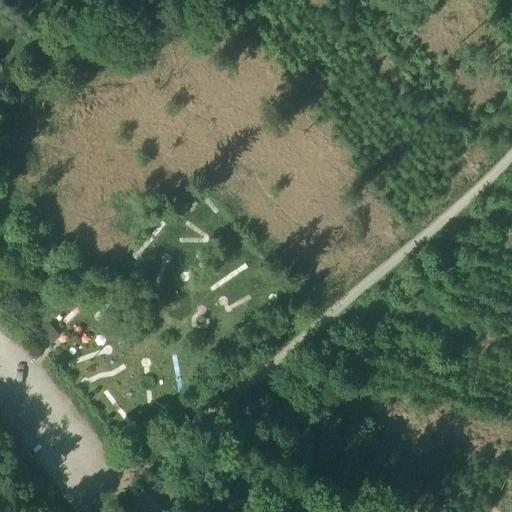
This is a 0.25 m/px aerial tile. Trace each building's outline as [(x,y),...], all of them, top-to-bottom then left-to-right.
[(21,331),(28,338),(46,321),(40,314),(21,331)] [(28,338),(40,352),(62,332),(49,318),(46,321),(28,338)] [(122,409),(137,398),(117,372),(102,383),(122,409)] [(146,495),(161,509),(176,494),(161,480),(146,495)] [(163,511),(161,509),(146,495),(142,492),(133,502),(137,506),(143,511),(163,511)]
